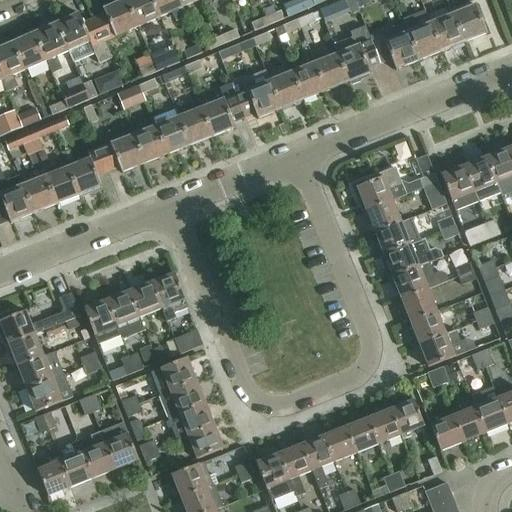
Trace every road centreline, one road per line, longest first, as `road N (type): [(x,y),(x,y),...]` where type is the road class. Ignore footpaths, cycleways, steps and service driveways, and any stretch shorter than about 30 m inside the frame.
road 1 (residential): [(305,154),(379,339),(380,369),(306,405),(265,411),(246,388),(174,206)]
road 2 (residential): [(305,154),(511,70)]
road 3 (residential): [(0,274),(174,206)]
road 4 (residential): [(174,206),(305,154)]
